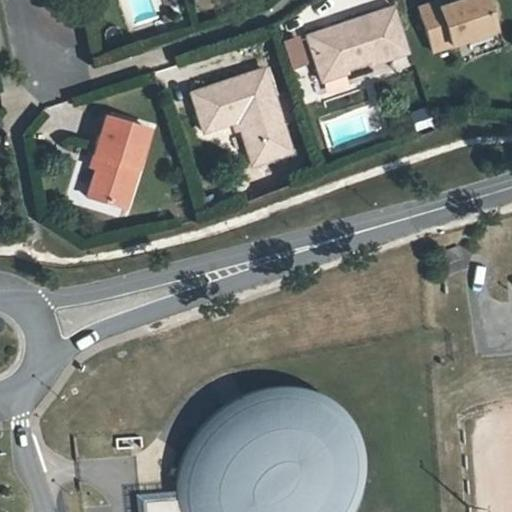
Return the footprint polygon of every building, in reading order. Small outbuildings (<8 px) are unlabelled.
[(453,0),(441,4),(439,0),(435,0),(421,5),(435,48),(497,27),(487,0),(453,0)] [(397,4),(380,10),(395,54),(412,49),(397,4)] [(395,54),(380,10),(310,33),(321,69),(345,61),(347,66),(374,57),(375,61),(395,54)] [(297,34),(281,40),(292,69),(309,63),(297,34)] [(345,61),(321,69),(324,78),(348,70),(347,66),(345,61)] [(245,122),(241,124),(253,161),(292,147),(264,65),(190,91),(204,129),(233,118),(230,109),(239,106),(245,122)] [(236,126),(241,124),(245,122),(239,106),(230,109),(233,118),(236,126)] [(152,125),(109,112),(97,151),(103,152),(90,192),(128,203),(152,125)] [(462,256),(457,244),(439,250),(444,263),(462,256)] [(354,491),(357,472),(356,444),(346,426),(332,410),(316,403),(300,398),(283,397),(266,398),(249,402),(234,410),(220,419),(208,432),(198,446),(191,461),(186,478),(185,498),(187,511),(345,511),(347,508),(354,491)] [(180,511),(171,496),(144,495),(145,511),(180,511)]
